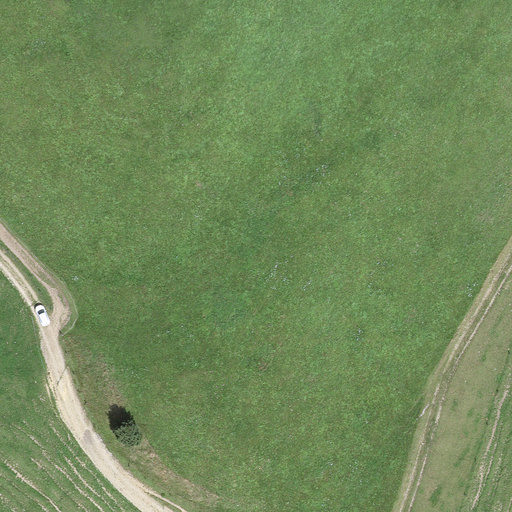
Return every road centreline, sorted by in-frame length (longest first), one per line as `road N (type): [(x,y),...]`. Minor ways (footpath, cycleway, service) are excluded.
road 1 (track): [(164,511),(94,448),(47,328),(0,256)]
road 2 (track): [(511,253),(437,386),(401,511)]
